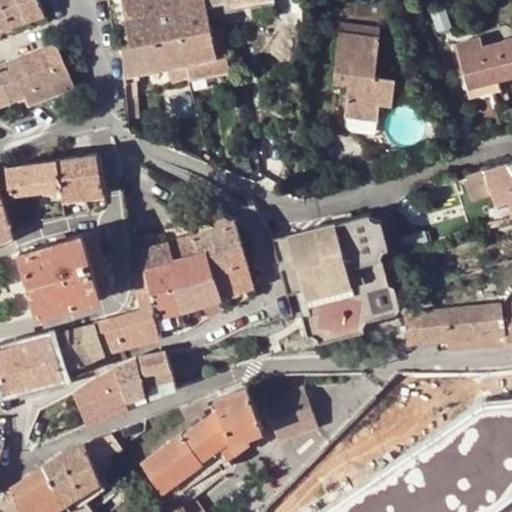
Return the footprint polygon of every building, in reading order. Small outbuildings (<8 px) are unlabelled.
[(0,0),(0,29),(44,13),(38,0),(0,0)] [(121,0),(125,24),(129,46),(177,35),(210,28),(205,8),(203,0),(121,0)] [(438,31),(447,28),(450,27),(444,8),(430,13),(436,31),(438,31)] [(339,22),(338,32),(378,37),(379,26),(339,22)] [(222,39),(224,39),(221,26),(210,28),(177,35),(184,64),(186,63),(190,81),(229,72),(222,39)] [(348,84),(346,97),(344,117),(376,120),(378,104),(390,105),(393,79),(373,76),(378,37),(338,32),(332,83),(341,84),(348,84)] [(121,47),(123,74),(124,85),(132,84),(131,75),(167,67),(170,81),(188,77),(184,64),(177,35),(129,46),(121,47)] [(511,36),(481,45),(479,37),(454,45),(465,89),(496,80),(511,75),(511,36)] [(74,86),(69,75),(55,41),(18,56),(37,101),(74,86)] [(0,63),(0,79),(9,101),(23,95),(27,105),(37,101),(18,56),(0,63)] [(0,104),(9,101),(0,79),(0,104)] [(339,96),(346,97),(348,84),(341,84),(339,96)] [(125,100),(126,116),(134,115),(133,100),(125,100)] [(102,194),(96,153),(56,159),(57,174),(59,187),(61,200),(66,199),(85,197),(102,194)] [(57,174),(56,159),(5,166),(8,194),(59,187),(57,174)] [(511,168),(508,162),(483,169),(484,171),(491,193),(494,204),(507,200),(511,218),(511,168)] [(470,200),(491,193),(484,171),(463,180),(470,200)] [(0,240),(12,234),(0,193),(0,240)] [(103,202),(102,194),(85,197),(88,210),(102,205),(103,204),(103,202)] [(389,283),(382,260),(380,252),(383,248),(375,220),(369,216),(368,212),(351,217),(346,218),(371,306),(304,325),(306,335),(309,334),(316,337),(362,324),(367,318),(397,309),(389,283)] [(285,295),(287,294),(303,289),(308,307),(305,315),(301,317),(304,325),(371,306),(346,218),(270,240),(285,295)] [(253,284),(233,219),(193,234),(128,251),(129,257),(126,258),(130,273),(131,272),(143,269),(142,267),(204,250),(219,296),(253,284)] [(380,219),(375,220),(383,248),(388,247),(380,219)] [(418,244),(434,239),(430,226),(428,221),(425,222),(424,219),(411,223),(412,229),(411,230),(415,241),(416,241),(418,244)] [(454,219),(430,226),(434,239),(457,232),(454,219)] [(19,252),(37,315),(103,294),(106,293),(108,291),(109,289),(109,286),(108,282),(94,232),(93,230),(91,229),(85,231),(23,250),(19,252)] [(218,296),(219,296),(204,250),(142,267),(143,269),(148,290),(158,328),(187,319),(190,316),(192,312),(192,311),(192,309),(188,311),(187,307),(202,302),(207,317),(212,313),(222,308),(218,296)] [(131,272),(136,292),(148,290),(143,269),(131,272)] [(389,283),(397,309),(400,306),(394,284),(389,283)] [(94,321),(94,322),(104,349),(160,334),(158,328),(148,290),(136,292),(140,308),(94,321)] [(503,344),(511,343),(511,301),(501,302),(501,303),(504,332),(502,332),(503,337),(503,344)] [(501,303),(501,302),(418,311),(421,341),(447,338),(502,332),(504,332),(501,303)] [(407,343),(421,341),(418,311),(404,313),(407,343)] [(104,349),(94,322),(51,333),(63,368),(96,353),(99,360),(107,357),(104,349)] [(362,324),(316,337),(317,342),(364,330),(362,324)] [(448,348),(498,345),(497,337),(503,337),(502,332),(447,338),(448,348)] [(63,368),(51,333),(0,347),(0,375),(3,389),(29,382),(31,389),(68,377),(66,371),(64,372),(63,368)] [(150,399),(163,394),(159,381),(172,378),(166,352),(165,350),(140,356),(150,399)] [(114,368),(131,407),(148,400),(137,357),(130,359),(114,368)] [(159,381),(163,394),(175,389),(172,378),(159,381)] [(261,401),(267,415),(277,441),(317,426),(302,386),(261,401)] [(262,429),(258,418),(253,404),(246,387),(212,399),(216,408),(182,434),(180,432),(140,463),(161,492),(202,461),(200,459),(227,439),(228,442),(262,429)] [(253,404),(258,418),(267,415),(261,401),(253,404)] [(511,401),(484,404),(325,511),(488,511),(511,495),(511,401)] [(120,446),(110,433),(67,450),(64,451),(45,464),(64,502),(65,503),(71,511),(91,511),(84,500),(103,487),(91,459),(120,446)] [(48,511),(64,502),(45,464),(9,487),(10,489),(19,511),(48,511)] [(91,511),(124,511),(145,497),(132,480),(91,511)] [(19,511),(10,489),(0,496),(0,499),(5,511),(9,511),(13,511),(14,511),(19,511)] [(187,511),(195,507),(190,499),(180,507),(184,511),(187,511)]
